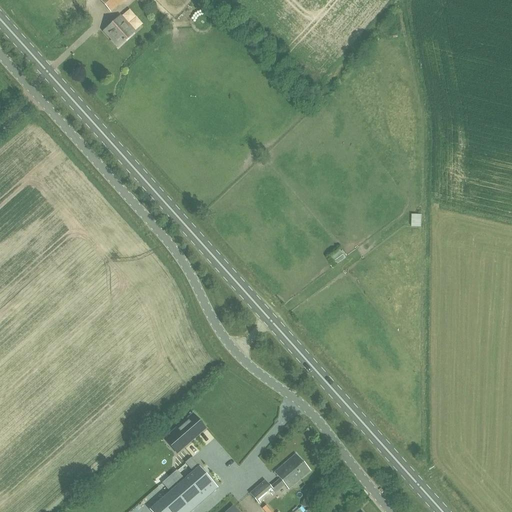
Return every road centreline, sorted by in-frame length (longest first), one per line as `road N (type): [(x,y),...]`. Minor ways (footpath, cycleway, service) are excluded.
road 1 (primary): [(443,511),(0,19)]
road 2 (unclassified): [(392,511),(319,420),(222,334),(180,257),(0,54)]
